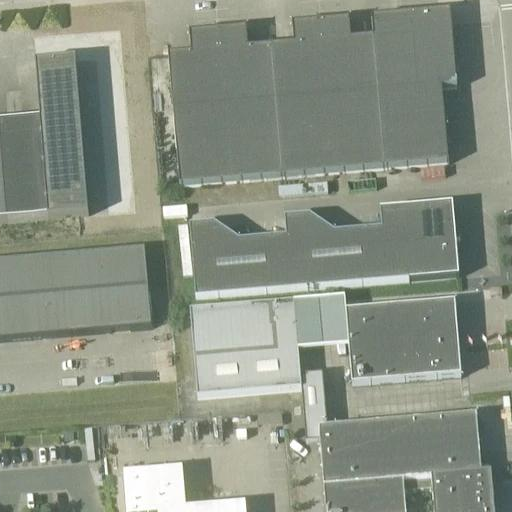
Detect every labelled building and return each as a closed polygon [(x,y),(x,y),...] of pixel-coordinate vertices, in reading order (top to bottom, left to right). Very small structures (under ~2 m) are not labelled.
[(457,91),(450,14),(371,21),(373,41),(351,43),(349,23),(292,28),(294,48),(248,52),(247,32),(189,37),(191,57),(168,59),(179,190),(449,167),(442,92),(457,91)] [(0,226),(8,225),(109,215),(95,68),(36,72),(40,124),(0,127),(0,226)] [(239,245),(214,228),(189,230),(195,303),(458,281),(452,208),(380,214),(382,233),(334,237),(310,220),(284,222),(286,241),(239,245)] [(0,345),(151,332),(145,254),(0,266),(0,345)] [(433,511),(494,511),(491,476),(481,477),(477,419),(326,431),(322,377),(300,379),(294,307),(190,316),(197,401),(302,392),(306,445),(320,444),(325,511),(405,511),(404,495),(432,492),(433,511)] [(461,380),(455,307),(346,316),(352,389),(461,380)] [(91,432),(83,433),(86,464),(94,464),(91,432)] [(245,511),(246,508),(192,511),(185,511),(182,473),(122,478),(124,511),(245,511)]
